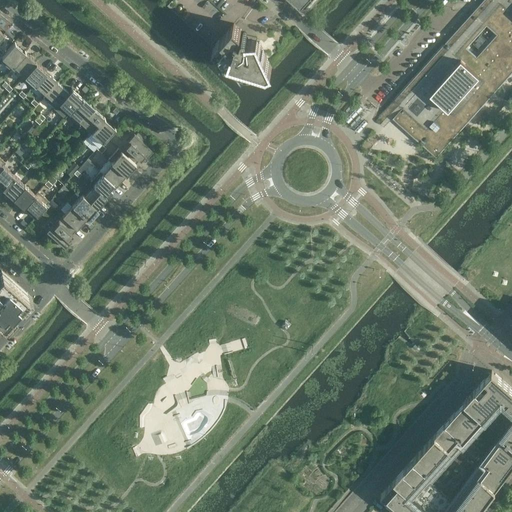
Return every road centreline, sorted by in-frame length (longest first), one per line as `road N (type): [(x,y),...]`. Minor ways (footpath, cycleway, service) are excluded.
road 1 (residential): [(59,278),(175,142),(1,0)]
road 2 (tertiary): [(276,168),(241,188),(109,335)]
road 3 (tertiary): [(119,344),(246,204),(282,189)]
road 4 (tertiary): [(319,198),(471,319)]
road 5 (tertiary): [(471,319),(335,182)]
road 6 (tertiary): [(0,477),(119,344)]
road 7 (tertiary): [(109,335),(0,458)]
